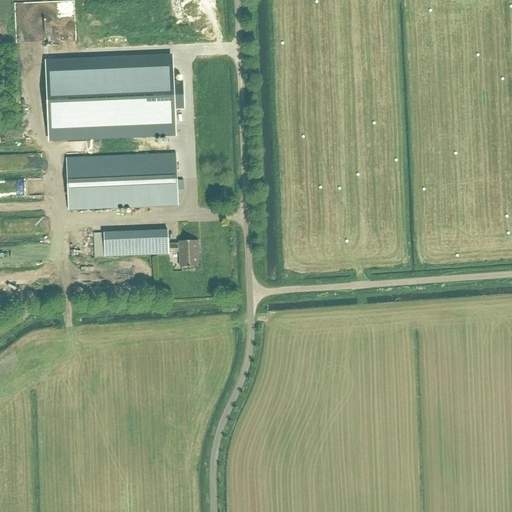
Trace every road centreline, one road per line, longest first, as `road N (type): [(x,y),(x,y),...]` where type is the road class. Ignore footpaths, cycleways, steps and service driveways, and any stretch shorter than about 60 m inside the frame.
road 1 (unclassified): [(249,293),(237,0)]
road 2 (unclassified): [(249,293),(511,274)]
road 3 (unclassified): [(213,511),(214,450),(250,345),(249,293)]
